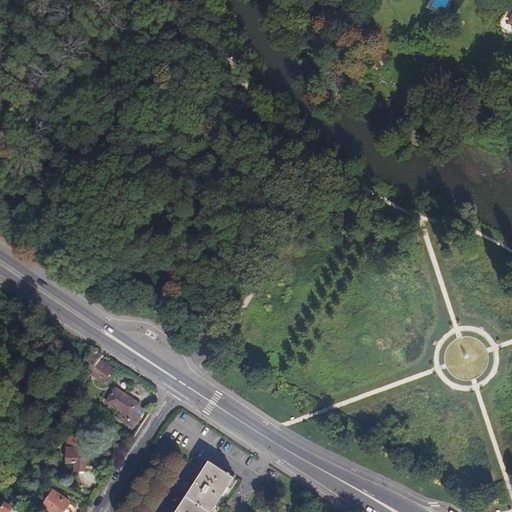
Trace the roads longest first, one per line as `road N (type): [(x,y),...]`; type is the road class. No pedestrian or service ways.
road 1 (secondary): [(179,381),(0,259)]
road 2 (secondary): [(356,490),(179,381)]
road 3 (residential): [(179,381),(96,511)]
